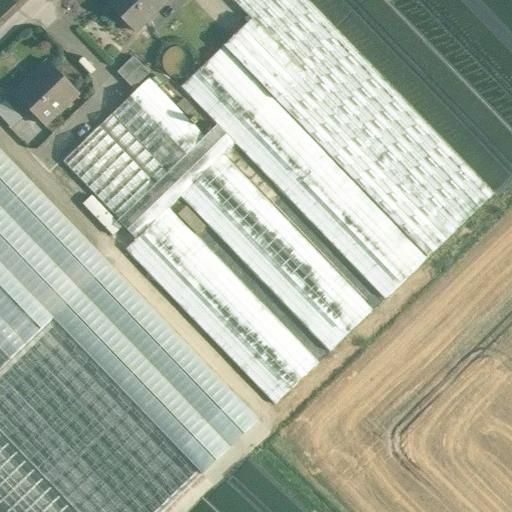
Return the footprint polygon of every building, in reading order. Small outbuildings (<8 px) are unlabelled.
[(110,0),(108,2),(128,22),(127,22),(135,31),(145,22),(145,21),(166,0),(110,0)] [(493,193),(305,0),(233,0),(251,19),(223,45),(427,257),(493,193)] [(427,257),(223,45),(181,87),(384,299),(427,257)] [(166,63),(178,72),(186,61),(181,58),(185,52),(179,47),(166,63)] [(133,56),(117,72),(133,88),(149,72),(133,56)] [(47,61),(34,74),(36,76),(16,95),(43,123),(77,91),(47,61)] [(184,114),(148,77),(111,113),(147,151),(184,114)] [(5,98),(0,102),(0,114),(12,127),(23,116),(5,98)] [(200,140),(167,172),(147,151),(111,113),(99,125),(142,169),(156,183),(118,219),(118,220),(136,238),(168,207),(180,196),(218,159),(200,140)] [(184,114),(147,151),(167,172),(200,140),(205,136),(194,124),(197,121),(192,116),(189,119),(184,114)] [(142,169),(99,125),(62,161),(104,205),(142,169)] [(372,310),(223,154),(218,159),(180,196),(329,351),(372,310)] [(93,256),(0,158),(0,321),(12,334),(93,256)] [(142,169),(104,205),(118,219),(156,183),(142,169)] [(317,362),(168,207),(136,238),(125,249),(274,404),(317,362)] [(0,345),(0,368),(53,318),(107,266),(95,255),(93,256),(12,334),(0,345)] [(104,280),(75,309),(96,331),(125,303),(104,280)] [(255,421),(140,301),(115,325),(230,445),(255,421)] [(160,511),(201,473),(53,318),(0,368),(0,431),(77,511),(160,511)] [(228,447),(113,327),(88,351),(203,471),(228,447)] [(232,361),(219,374),(259,416),(271,404),(242,374),(243,373),(232,361)] [(77,511),(0,431),(0,511),(77,511)]
